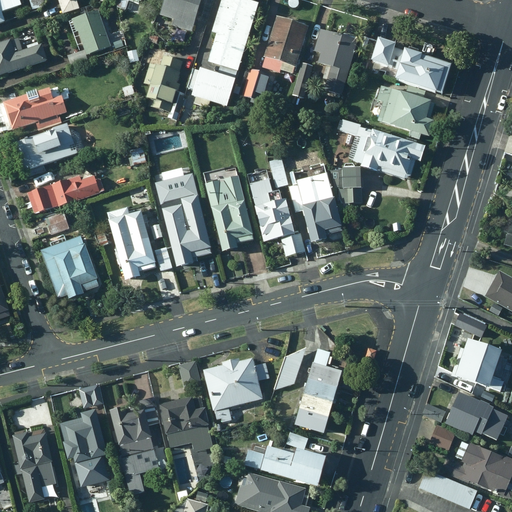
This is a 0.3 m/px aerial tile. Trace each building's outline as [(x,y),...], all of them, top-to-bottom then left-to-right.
[(13,0),(0,0),(0,26),(3,25),(0,16),(10,13),(8,7),(11,5),(10,1),(14,0),(13,0)] [(55,0),(62,18),(78,12),(76,4),(87,0),(55,0)] [(141,0),(156,5),(157,0),(115,0),(113,8),(125,12),(128,4),(139,7),(141,0)] [(164,0),(159,19),(173,24),(171,29),(191,35),(201,0),(164,0)] [(224,0),(221,0),(216,18),(251,28),(257,10),(224,0)] [(110,50),(97,14),(71,23),(75,36),(77,36),(83,52),(86,59),(110,50)] [(245,50),(251,28),(216,18),(209,40),(215,41),(245,50)] [(295,71),(308,31),(275,21),(263,62),(264,62),(261,71),(277,76),(276,79),(283,81),(284,75),(291,77),(293,71),(295,71)] [(42,23),(35,26),(37,31),(44,29),(42,23)] [(324,93),(341,99),(357,45),(320,34),(314,53),(320,55),(317,67),(330,71),(324,93)] [(0,80),(47,64),(41,48),(22,54),(18,40),(0,46),(0,80)] [(236,78),(245,50),(215,41),(206,69),(219,73),(217,76),(234,81),(235,78),(236,78)] [(435,95),(441,97),(449,68),(416,59),(417,55),(407,53),(406,56),(403,55),(404,52),(394,49),(394,46),(376,41),(370,63),(387,68),(387,67),(398,70),(394,84),(434,97),(435,95)] [(123,49),(121,42),(111,45),(114,52),(123,49)] [(71,67),(86,61),(86,59),(83,52),(68,58),(71,67)] [(139,64),(136,52),(126,54),(130,66),(139,64)] [(178,76),(182,64),(163,58),(159,71),(149,67),(143,86),(150,88),(145,104),(150,106),(149,110),(168,115),(166,121),(176,124),(184,97),(177,95),(179,88),(176,87),(180,76),(178,76)] [(313,69),(301,65),(292,97),(303,101),(313,69)] [(225,114),(234,85),(192,72),(186,91),(193,93),(189,103),(225,114)] [(269,79),(250,73),(241,99),(260,106),(269,79)] [(131,87),(121,91),(124,100),(134,97),(131,87)] [(27,99),(0,108),(0,116),(7,136),(12,134),(35,126),(38,132),(60,125),(58,119),(66,116),(60,99),(53,102),(49,91),(37,95),(36,93),(26,97),(27,99)] [(405,98),(381,91),(377,106),(382,107),(376,126),(428,142),(433,126),(429,125),(434,108),(422,104),(423,100),(406,95),(405,98)] [(419,167),(424,151),(415,148),(416,143),(406,140),(404,145),(360,130),(360,129),(341,123),(338,133),(356,139),(349,162),(353,163),(352,165),(361,168),(360,170),(376,175),(376,174),(403,182),(410,179),(415,165),(419,167)] [(11,149),(21,177),(77,157),(66,127),(46,135),(46,136),(29,142),(28,141),(24,142),(24,144),(11,149)] [(145,164),(142,149),(126,153),(130,168),(145,164)] [(281,162),(268,165),(275,191),(288,188),(281,162)] [(253,245),(233,168),(201,177),(221,258),(237,254),(236,250),(253,245)] [(338,188),(339,206),(362,206),(361,172),(355,172),(352,168),(344,168),(343,172),(338,172),(338,182),(334,181),(334,188),(338,188)] [(160,207),(197,198),(191,174),(154,184),(160,207)] [(34,218),(104,194),(98,177),(80,183),(79,178),(26,198),(34,218)] [(326,178),(296,186),(296,189),(287,191),(293,216),(301,214),(310,248),(326,244),(325,239),(342,235),(334,202),(332,203),(326,178)] [(268,184),(248,189),(263,246),(293,238),(285,205),(281,206),(278,196),(272,197),(268,184)] [(211,258),(196,202),(159,211),(175,273),(192,268),(191,263),(211,258)] [(106,218),(124,286),(139,281),(138,276),(155,272),(143,228),(148,227),(145,219),(141,220),(140,216),(128,219),(126,212),(106,218)] [(511,214),(503,245),(511,247),(511,214)] [(44,222),(50,238),(68,231),(63,215),(44,222)] [(159,228),(149,231),(153,243),(163,240),(159,228)] [(300,237),(281,243),(285,259),(304,254),(300,237)] [(79,242),(39,256),(57,304),(66,300),(68,305),(83,299),(82,296),(97,291),(79,242)] [(171,271),(165,250),(153,254),(160,275),(171,271)] [(511,280),(498,273),(483,299),(511,314),(511,280)] [(0,320),(9,317),(0,291),(0,320)] [(501,310),(492,305),(489,311),(498,316),(501,310)] [(485,327),(460,314),(456,322),(454,327),(480,339),(485,327)] [(488,390),(500,353),(466,341),(463,350),(460,348),(450,377),(488,390)] [(376,350),(368,347),(365,358),(373,361),(376,350)] [(305,348),(285,356),(274,389),(294,383),(305,348)] [(293,422),(322,431),(340,368),(326,364),(330,352),(318,348),(314,361),(311,360),(293,422)] [(231,414),(228,406),(262,397),(251,356),(238,360),(237,356),(220,361),(221,364),(202,369),(212,409),(213,409),(216,418),(231,414)] [(194,360),(177,364),(183,387),(200,383),(194,360)] [(266,361),(254,363),(258,380),(270,377),(266,361)] [(494,409),(459,394),(445,425),(471,437),(473,433),(481,436),(482,434),(485,435),(487,430),(491,431),(487,438),(496,442),(507,417),(493,411),(494,409)] [(499,397),(492,394),(489,402),(495,405),(499,397)] [(191,395),(158,402),(168,447),(191,442),(193,451),(214,447),(204,406),(202,407),(200,397),(192,399),(191,395)] [(123,405),(108,408),(113,430),(111,430),(114,442),(117,441),(118,444),(119,444),(121,455),(119,456),(128,494),(143,490),(139,472),(158,468),(148,424),(158,421),(153,397),(138,400),(139,405),(124,408),(123,405)] [(449,415),(426,404),(422,415),(444,425),(449,415)] [(106,454),(94,407),(79,411),(80,416),(58,422),(63,440),(61,440),(66,457),(69,457),(71,465),(75,464),(79,479),(103,472),(99,456),(106,454)] [(219,423),(212,424),(213,432),(220,431),(219,423)] [(51,460),(43,427),(27,432),(26,430),(24,431),(24,429),(13,431),(13,434),(11,434),(19,467),(20,467),(28,502),(43,499),(41,486),(54,483),(49,461),(51,460)] [(448,453),(455,435),(435,427),(428,445),(448,453)] [(290,431),(286,442),(305,447),(308,436),(290,431)] [(224,440),(224,450),(246,449),(246,440),(224,440)] [(247,448),(243,462),(316,484),(325,454),(294,444),(292,450),(264,442),(263,448),(254,445),(252,450),(247,448)] [(456,465),(451,477),(468,485),(468,483),(510,502),(511,497),(511,460),(499,455),(497,457),(469,444),(467,447),(461,444),(454,458),(461,461),(460,463),(463,465),(462,468),(456,465)] [(511,457),(511,448),(507,446),(503,454),(511,457)] [(239,484),(234,504),(262,511),(271,511),(272,511),(273,511),(306,511),(309,506),(305,505),(310,489),(248,471),(244,485),(239,484)] [(477,492),(426,471),(418,490),(469,511),(477,492)] [(116,477),(105,480),(110,497),(121,495),(116,477)] [(180,493),(185,499),(193,492),(187,486),(180,493)] [(197,491),(195,499),(205,502),(207,494),(197,491)] [(205,511),(208,503),(187,498),(171,511),(205,511)]
